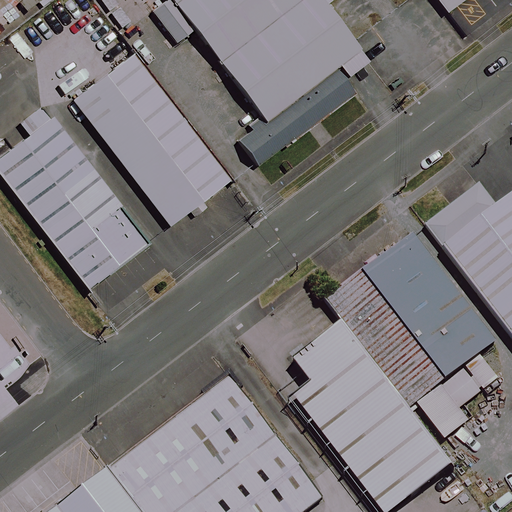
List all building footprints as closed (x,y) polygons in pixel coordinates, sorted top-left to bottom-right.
[(157,0),(252,121),(342,52),(301,0),(157,0)] [(460,0),(422,0),(437,18),(460,0)] [(221,179),(124,55),(64,102),(161,225),(221,179)] [(344,97),(325,72),(229,146),(249,171),(344,97)] [(136,249),(37,123),(0,151),(0,196),(77,295),(136,249)] [(511,200),(507,194),(429,254),(511,360),(511,200)] [(312,306),(396,414),(485,346),(401,238),(312,306)] [(386,511),(437,473),(328,332),(262,384),(361,511),(386,511)] [(217,379),(90,477),(117,511),(297,511),(311,501),(217,379)] [(117,511),(90,477),(44,511),(117,511)]
